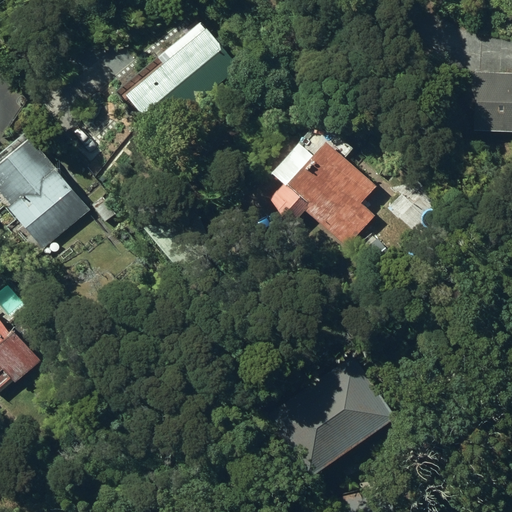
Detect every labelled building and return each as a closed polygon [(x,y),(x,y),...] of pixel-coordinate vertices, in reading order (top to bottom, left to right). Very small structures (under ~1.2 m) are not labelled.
[(117,94),(151,134),(232,66),(197,26),(117,94)] [(511,72),(469,71),(467,129),(511,130),(511,72)] [(3,204),(41,248),(86,209),(48,166),(50,164),(23,134),(0,155),(0,197),(5,203),(3,204)] [(299,209),(346,247),(374,215),(359,202),(372,186),(317,141),(306,154),(290,141),(263,170),(277,182),(269,191),(278,199),(269,210),(286,224),(299,209)] [(89,202),(102,220),(123,205),(110,188),(89,202)] [(406,190),(389,210),(410,229),(427,208),(406,190)] [(141,229),(172,265),(210,232),(179,196),(141,229)] [(379,241),(358,255),(367,268),(388,254),(379,241)] [(0,378),(2,377),(9,383),(33,359),(0,325),(0,378)] [(388,429),(349,366),(267,416),(306,479),(388,429)]
